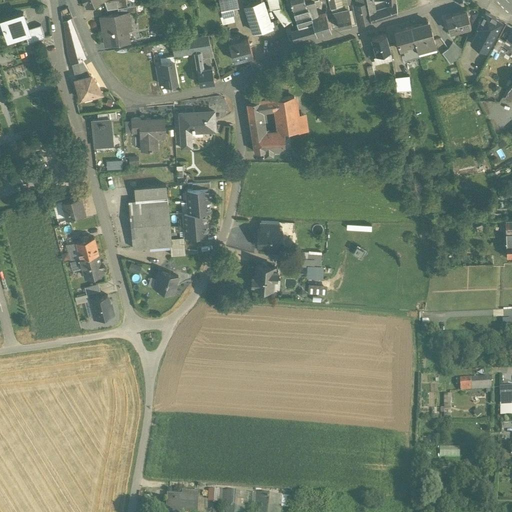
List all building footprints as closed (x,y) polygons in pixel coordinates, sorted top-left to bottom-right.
[(233,0),(219,0),(222,10),(232,8),(235,7),(233,0)] [(279,0),(281,7),(281,8),(282,8),(292,4),(290,0),(279,0)] [(290,0),(292,4),(299,29),(315,27),(312,19),(307,9),(305,5),(303,0),(290,0)] [(346,0),(328,0),(330,6),(331,9),(336,8),(335,4),(333,0),(340,0),(341,1),(347,0),(346,0)] [(357,0),(358,4),(355,5),(359,25),(371,22),(369,12),(366,0),(357,0)] [(395,0),(385,0),(386,7),(373,11),(369,12),(371,22),(382,19),(397,13),(395,0)] [(116,1),(105,4),(107,10),(118,8),(116,1)] [(270,29),(261,1),(244,7),(248,19),(250,18),(254,33),(270,29)] [(136,5),(118,8),(119,14),(129,13),(129,14),(137,13),(136,5)] [(312,6),(307,9),(311,16),(315,13),(312,6)] [(281,7),(276,9),(277,12),(276,12),(285,24),(291,21),(291,20),(283,10),(282,10),(282,8),(281,8),(281,7)] [(232,8),(222,10),(224,17),(233,15),(234,15),(232,8)] [(476,8),(467,11),(470,27),(471,25),(478,13),(476,8)] [(349,10),(342,12),(343,17),(337,18),(339,29),(352,26),(349,10)] [(453,16),(446,18),(451,32),(470,27),(467,11),(467,10),(453,15),(453,16)] [(501,20),(485,12),(478,26),(480,27),(473,41),(486,49),(501,20)] [(25,35),(30,33),(29,29),(23,13),(1,20),(8,41),(25,35)] [(119,14),(101,17),(106,46),(127,42),(125,31),(131,30),(129,14),(129,13),(119,14)] [(233,15),(224,17),(221,17),(223,25),(234,22),(233,15)] [(312,19),(315,27),(317,34),(317,36),(331,32),(326,15),(312,19)] [(72,64),(86,59),(71,20),(64,23),(69,56),(72,64)] [(421,25),(411,28),(418,53),(436,47),(432,33),(431,34),(428,22),(420,24),(421,25)] [(45,38),(41,25),(29,29),(30,33),(25,35),(28,43),(45,38)] [(299,29),(292,31),(294,40),(317,34),(315,27),(299,29)] [(411,28),(395,32),(400,51),(403,50),(406,58),(418,54),(418,53),(411,28)] [(208,34),(171,41),(174,56),(195,53),(195,52),(212,48),(208,34)] [(386,34),(372,39),(377,57),(375,58),(375,60),(391,56),(390,51),(386,34)] [(239,36),(228,39),(230,44),(240,41),(239,36)] [(230,44),(229,44),(235,62),(253,56),(248,39),(240,41),(230,44)] [(462,50),(452,43),(448,49),(456,59),(459,57),(462,50)] [(511,50),(505,47),(502,54),(508,57),(509,54),(511,50)] [(212,48),(195,52),(195,53),(196,60),(202,59),(214,56),(212,48)] [(448,49),(442,53),(450,64),(456,59),(448,49)] [(207,62),(203,63),(202,59),(196,60),(200,86),(214,83),(212,67),(208,68),(207,62)] [(83,61),(72,64),(74,72),(87,68),(83,61)] [(175,62),(161,65),(164,83),(165,85),(178,83),(175,62)] [(161,66),(155,67),(159,84),(164,83),(161,66)] [(372,67),(366,68),(370,82),(376,80),(372,67)] [(91,76),(76,80),(81,98),(101,92),(96,84),(95,85),(94,80),(91,76)] [(409,77),(395,78),(397,92),(411,91),(409,77)] [(261,115),(261,109),(263,109),(276,107),(279,131),(281,131),(285,132),(300,130),(294,96),(293,96),(247,104),(250,125),(262,122),(261,115)] [(214,111),(180,113),(182,148),(191,147),(191,138),(189,138),(189,130),(193,129),(194,129),(215,127),(214,111)] [(140,118),(132,119),(132,133),(140,132),(140,121),(140,118)] [(95,146),(113,145),(110,119),(98,120),(92,120),(95,146)] [(164,119),(150,120),(150,121),(140,121),(140,132),(140,139),(141,139),(142,151),(152,150),(152,137),(165,137),(164,119)] [(262,122),(250,125),(253,142),(263,141),(286,139),(285,132),(281,131),(279,131),(264,131),(262,122)] [(263,141),(253,142),(255,152),(265,151),(266,156),(273,155),(273,150),(286,149),(286,139),(263,141)] [(106,161),(108,170),(124,167),(122,158),(106,161)] [(166,185),(134,188),(135,200),(167,198),(166,185)] [(192,189),(187,190),(188,201),(209,199),(208,188),(192,189)] [(63,193),(51,197),(53,203),(62,201),(62,200),(64,199),(63,193)] [(80,194),(69,197),(69,198),(64,199),(62,200),(62,201),(67,216),(67,217),(69,217),(85,212),(80,194)] [(135,200),(129,201),(133,248),(171,245),(172,245),(171,238),(167,198),(135,200)] [(209,199),(188,201),(189,213),(205,211),(205,212),(210,211),(209,199)] [(62,201),(53,203),(57,219),(67,216),(62,201)] [(205,211),(189,213),(184,213),(185,225),(206,223),(205,212),(205,211)] [(67,217),(67,216),(57,219),(59,225),(71,222),(69,217),(67,217)] [(279,221),(261,221),(261,229),(278,229),(279,221)] [(206,223),(185,225),(186,237),(201,235),(207,235),(206,223)] [(261,229),(259,229),(258,246),(280,246),(280,243),(282,241),(283,239),(283,237),(282,235),(281,233),(281,230),(261,229)] [(88,235),(81,237),(82,240),(76,242),(81,258),(98,253),(94,237),(89,238),(88,235)] [(186,237),(183,237),(184,248),(197,247),(202,246),(201,235),(186,237)] [(183,237),(171,238),(172,245),(171,245),(172,255),(185,254),(184,248),(183,237)] [(76,242),(66,244),(70,261),(80,258),(81,258),(76,242)] [(81,258),(80,258),(82,267),(85,276),(103,271),(102,267),(104,266),(102,261),(100,261),(98,253),(81,258)] [(321,254),(308,254),(308,258),(302,258),(302,265),(314,266),(314,265),(320,265),(321,254)] [(80,258),(70,261),(73,269),(82,267),(80,258)] [(275,266),(256,264),(255,275),(252,275),(251,284),(254,284),(254,287),(273,289),(274,278),(277,278),(277,276),(278,270),(275,269),(275,266)] [(177,275),(161,271),(160,277),(157,276),(157,279),(159,280),(156,288),(158,289),(158,291),(162,292),(164,291),(174,293),(177,284),(175,283),(177,275)] [(87,293),(101,290),(99,283),(86,286),(87,293)] [(309,283),(309,293),(327,293),(328,284),(309,283)] [(88,294),(75,297),(77,304),(85,301),(89,300),(89,299),(88,294)] [(108,295),(92,299),(96,318),(114,313),(111,302),(110,302),(108,295)] [(92,299),(89,299),(89,300),(85,301),(89,319),(94,318),(96,318),(92,299)] [(491,376),(460,378),(460,389),(491,388),(491,376)] [(452,415),(451,393),(443,393),(444,415),(452,415)] [(439,445),(438,455),(460,456),(460,445),(439,445)] [(217,511),(219,492),(208,491),(206,511),(217,511)] [(185,496),(167,494),(165,511),(196,511),(198,493),(185,492),(185,496)] [(247,511),(249,494),(223,492),(221,511),(247,511)] [(280,511),(282,496),(256,494),(254,511),(280,511)]
